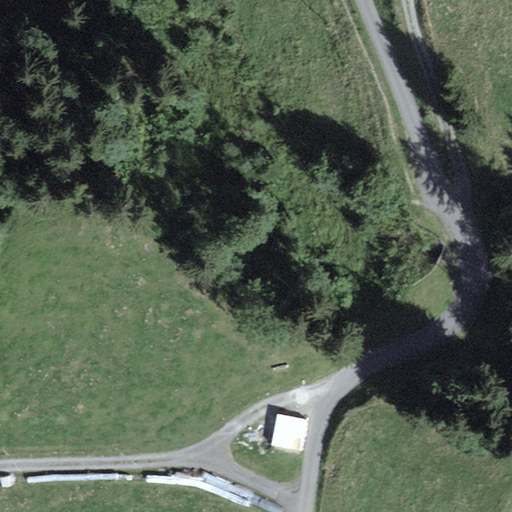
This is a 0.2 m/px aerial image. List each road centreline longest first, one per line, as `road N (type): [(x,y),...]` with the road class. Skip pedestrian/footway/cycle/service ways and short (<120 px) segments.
road 1 (unclassified): [(364,0),(475,271),(464,305),(442,332),(365,366),(335,392),(318,428),(305,511)]
road 2 (track): [(0,470),(184,459),(306,507)]
road 3 (track): [(335,392),(266,404),(184,459)]
